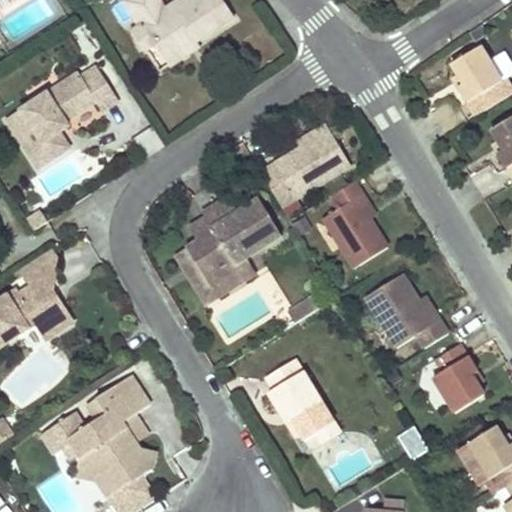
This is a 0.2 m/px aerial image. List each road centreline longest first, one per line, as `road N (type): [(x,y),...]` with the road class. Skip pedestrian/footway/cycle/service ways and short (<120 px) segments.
road 1 (residential): [(344,50),(139,189),(124,222),(128,262),(220,417),(234,511)]
road 2 (residential): [(511,320),(360,73)]
road 3 (residential): [(476,0),(360,73)]
